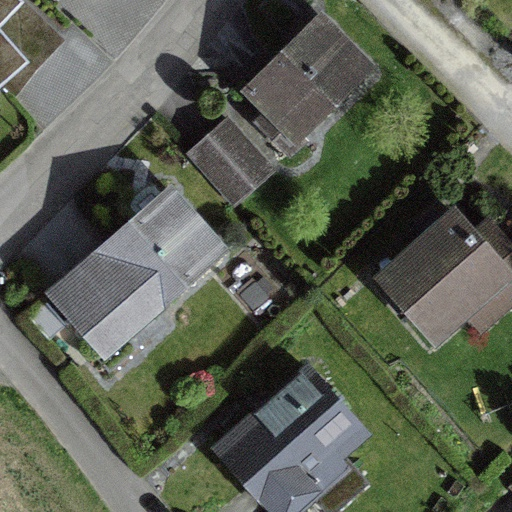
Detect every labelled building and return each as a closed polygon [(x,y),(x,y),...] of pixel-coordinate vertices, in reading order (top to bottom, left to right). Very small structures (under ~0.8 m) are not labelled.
[(0,72),(17,58),(31,70),(56,44),(9,0),(5,0),(2,4),(0,1),(0,72)] [(364,75),(313,25),(247,90),(298,141),(364,75)] [(267,174),(226,126),(189,158),(231,205),(267,174)] [(216,257),(163,197),(48,298),(87,341),(132,301),(147,318),(216,257)] [(501,311),(511,300),(511,255),(487,227),(472,240),(454,219),(445,226),(441,223),(426,236),(429,241),(380,284),(431,341),(485,293),(501,311)] [(306,374),(216,453),(267,511),(296,511),(311,500),(321,511),(334,511),(363,487),(337,457),(361,435),(306,374)]
